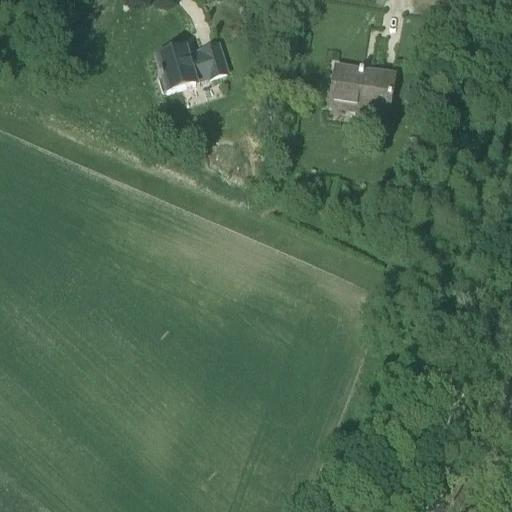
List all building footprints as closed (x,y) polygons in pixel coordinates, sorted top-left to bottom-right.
[(155,62),(167,98),(195,89),(194,85),(208,81),(209,84),(226,78),(218,49),(200,55),(201,57),(187,62),(184,53),(155,62)] [(393,80),(335,70),(329,111),(387,120),(393,80)] [(273,105),(252,105),(252,126),(273,126),(273,105)] [(188,144),(167,135),(159,155),(180,164),(188,144)] [(430,165),(423,197),(436,199),(443,168),(430,165)] [(412,201),(395,196),(391,209),(408,214),(412,201)] [(382,511),(410,511),(420,497),(400,485),(382,511)]
